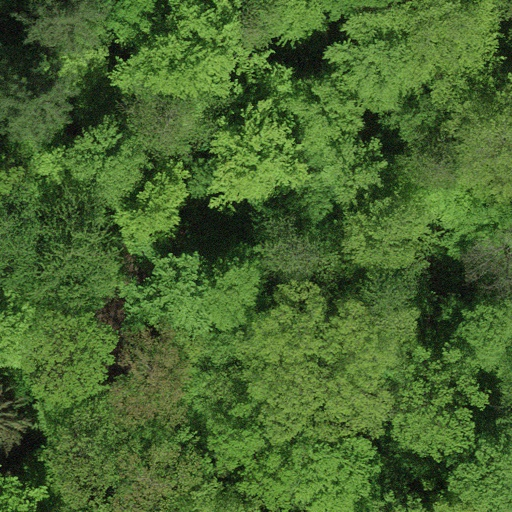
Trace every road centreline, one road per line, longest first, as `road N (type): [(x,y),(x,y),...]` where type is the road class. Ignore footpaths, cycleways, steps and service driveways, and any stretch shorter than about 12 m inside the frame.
road 1 (track): [(202,0),(138,337),(91,511)]
road 2 (track): [(0,443),(46,399),(138,337)]
